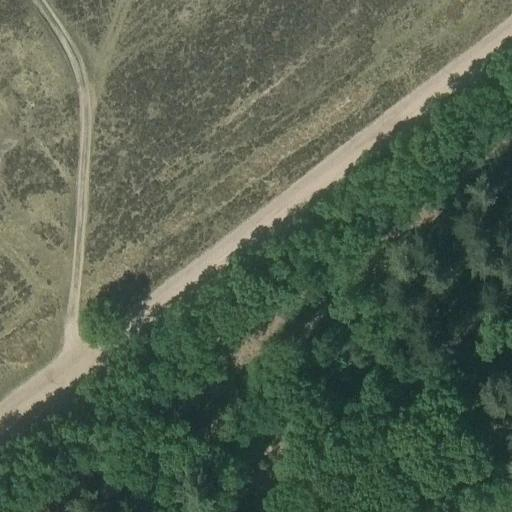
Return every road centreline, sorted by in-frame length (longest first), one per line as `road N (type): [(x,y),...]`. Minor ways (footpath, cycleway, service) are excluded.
road 1 (track): [(511,32),(0,427)]
road 2 (track): [(38,0),(83,75),(76,367),(141,511)]
